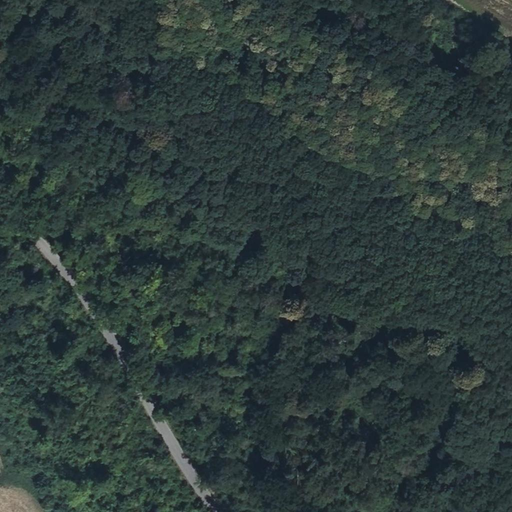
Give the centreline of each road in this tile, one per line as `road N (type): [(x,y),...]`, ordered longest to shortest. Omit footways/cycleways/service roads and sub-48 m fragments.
road 1 (track): [(0,41),(292,261),(357,289),(511,308)]
road 2 (unclassified): [(213,511),(67,270),(0,201)]
